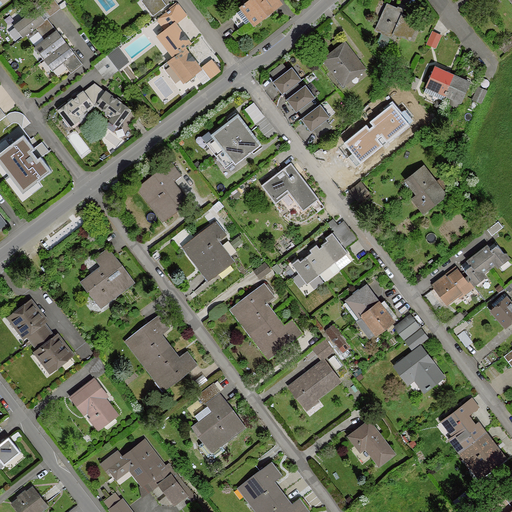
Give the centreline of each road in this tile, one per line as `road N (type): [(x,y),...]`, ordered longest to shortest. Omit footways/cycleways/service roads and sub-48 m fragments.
road 1 (residential): [(240,72),(511,425)]
road 2 (residential): [(90,187),(340,511)]
road 3 (residential): [(240,72),(90,187)]
road 4 (residential): [(95,511),(0,390)]
road 5 (residential): [(0,70),(90,187)]
